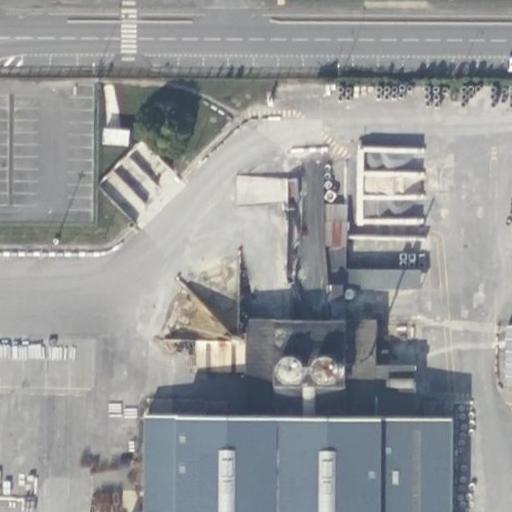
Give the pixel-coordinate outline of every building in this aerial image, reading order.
[(102,143),(127,145),(129,130),(103,128),(102,143)] [(425,149),(359,145),(354,227),(403,230),(404,216),(415,217),(416,199),(422,200),(425,149)] [(415,413),(415,365),(378,365),(378,318),(347,319),(347,286),(347,269),(347,205),(329,205),(329,319),(249,318),(248,339),(197,339),(197,370),(248,370),(248,413),(140,413),(139,511),(452,511),(453,413),(415,413)] [(347,269),(347,286),(421,286),(421,269),(347,269)] [(511,351),(496,352),(496,372),(511,372),(511,351)]
